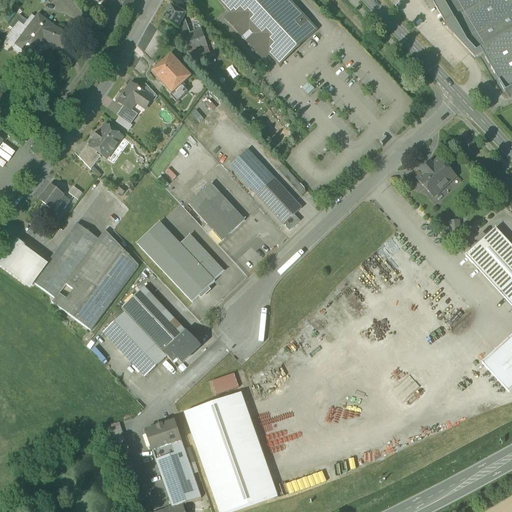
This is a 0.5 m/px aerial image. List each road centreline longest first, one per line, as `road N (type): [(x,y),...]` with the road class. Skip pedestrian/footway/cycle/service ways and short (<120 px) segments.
road 1 (residential): [(460,98),(256,287),(242,328)]
road 2 (unclassified): [(0,222),(118,65),(155,0)]
road 3 (tertiary): [(460,98),(367,0)]
